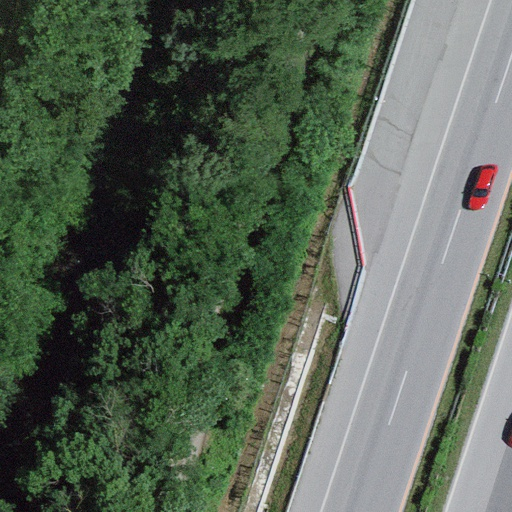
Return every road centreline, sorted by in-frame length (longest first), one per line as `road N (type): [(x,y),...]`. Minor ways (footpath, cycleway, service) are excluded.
road 1 (track): [(164,511),(323,0)]
road 2 (motorway): [(511,66),(369,511)]
